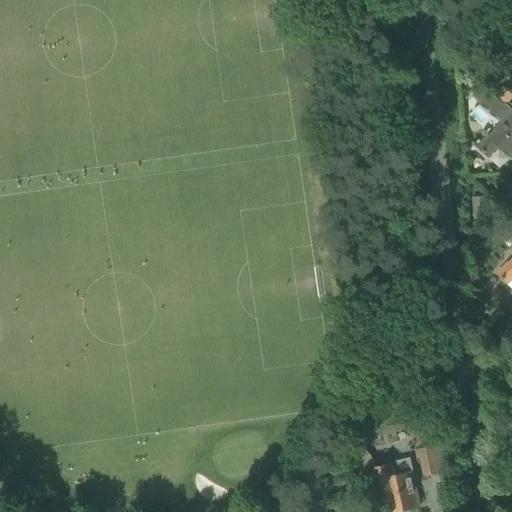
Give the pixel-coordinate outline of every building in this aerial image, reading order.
[(511,94),(503,86),(496,94),(506,104),(511,96),(511,94)] [(506,104),(496,94),(488,102),(498,112),(506,104)] [(508,154),(511,150),(511,111),(489,136),(488,135),(478,147),(488,157),(498,145),(508,154)] [(484,196),(471,197),(473,219),(486,218),(484,196)] [(511,259),(509,263),(504,259),(493,270),(507,283),(511,278),(511,259)] [(391,511),(419,506),(411,471),(406,472),(396,474),(394,463),(376,467),(376,463),(371,456),(361,442),(354,447),(364,461),(363,461),(364,462),(368,479),(369,480),(371,480),(375,503),(386,500),(388,511),(391,511)] [(424,476),(438,473),(432,445),(418,449),(424,476)] [(368,479),(364,462),(363,461),(364,461),(354,447),(347,452),(359,470),(363,476),(367,477),(368,479)]
